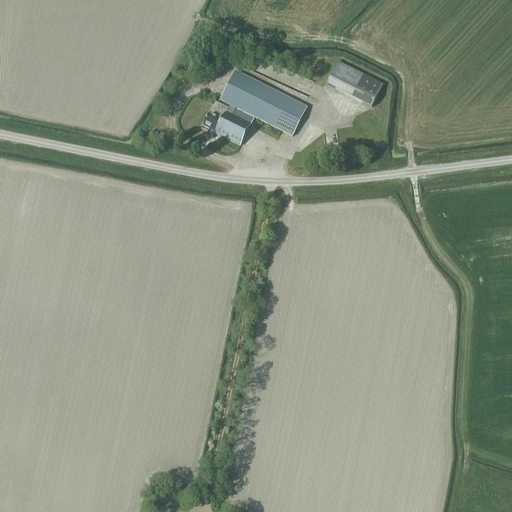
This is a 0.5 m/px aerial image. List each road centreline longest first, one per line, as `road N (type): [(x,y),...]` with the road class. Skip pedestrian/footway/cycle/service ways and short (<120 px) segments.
road 1 (unclassified): [(204,504),(273,185)]
road 2 (unclassified): [(273,185),(221,182),(0,135)]
road 3 (unclassified): [(511,163),(273,185)]
